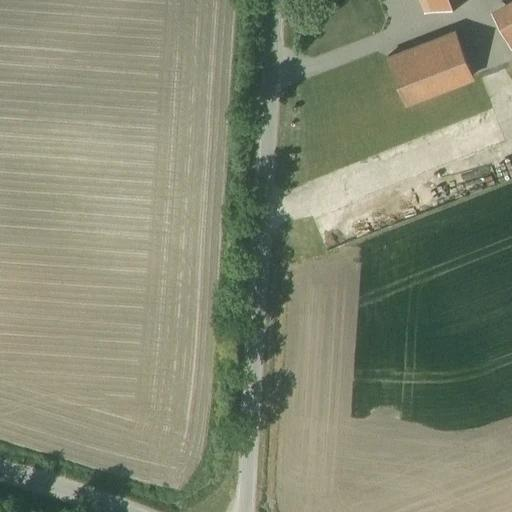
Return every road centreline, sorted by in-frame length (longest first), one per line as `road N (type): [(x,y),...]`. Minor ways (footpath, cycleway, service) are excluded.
road 1 (unclassified): [(242,511),(274,0)]
road 2 (unclassified): [(127,511),(0,472)]
